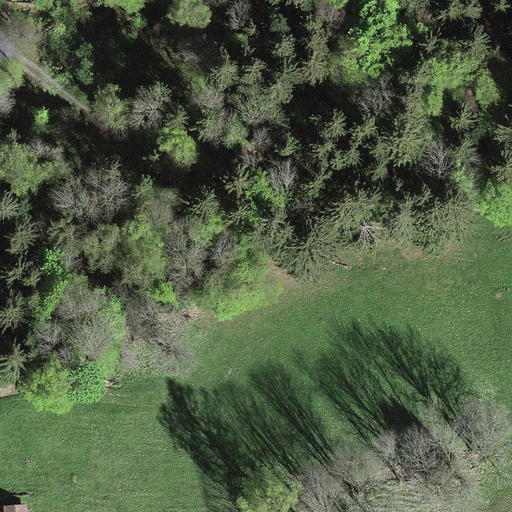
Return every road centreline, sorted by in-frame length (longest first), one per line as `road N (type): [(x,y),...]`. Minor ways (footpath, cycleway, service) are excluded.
road 1 (track): [(9,52),(109,128),(309,178),(511,212)]
road 2 (track): [(0,389),(45,385),(146,397)]
